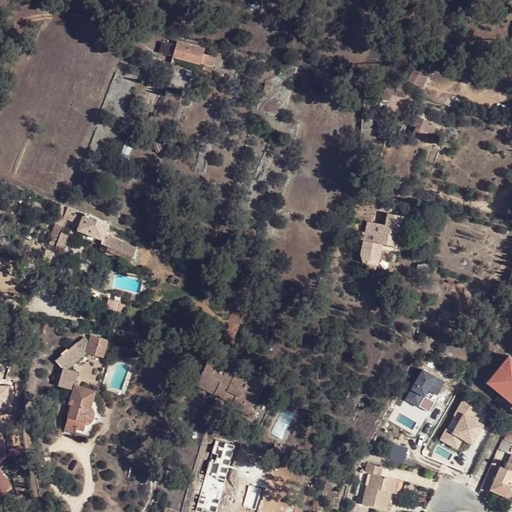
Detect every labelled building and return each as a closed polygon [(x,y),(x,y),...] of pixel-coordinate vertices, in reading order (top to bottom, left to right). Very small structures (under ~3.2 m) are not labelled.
[(170,57),(174,45),(161,41),(157,53),(170,57)] [(175,42),(174,45),(170,57),(197,63),(200,54),(202,49),(175,42)] [(211,57),(200,54),(197,63),(203,65),(207,66),(211,57)] [(207,66),(203,65),(201,72),(209,75),(212,67),(207,66)] [(427,76),(412,68),(407,81),(422,88),(427,76)] [(274,87),(266,86),(265,94),(272,95),(274,87)] [(411,100),(391,95),(387,109),(407,115),(411,100)] [(418,110),(415,114),(427,119),(429,115),(418,110)] [(427,119),(415,114),(412,124),(432,134),(436,124),(427,119)] [(402,125),(394,120),(387,129),(396,134),(402,125)] [(426,134),(417,129),(414,135),(423,139),(426,134)] [(66,206),(65,209),(63,218),(71,220),(75,210),(66,206)] [(75,210),(71,220),(70,223),(78,226),(83,212),(75,210)] [(106,229),(107,228),(109,221),(83,212),(78,226),(76,231),(82,233),(102,240),(106,229)] [(402,215),(386,213),(385,224),(374,223),(374,234),(380,234),(379,244),(397,246),(398,234),(400,234),(402,215)] [(138,242),(106,229),(102,240),(101,243),(108,246),(106,250),(121,255),(132,259),(138,242)] [(132,259),(121,255),(119,261),(130,265),(132,259)] [(109,300),(106,310),(124,316),(127,305),(109,300)] [(89,342),(86,353),(102,357),(107,340),(91,335),(89,342)] [(53,382),(71,387),(75,372),(70,374),(66,373),(66,370),(78,360),(84,339),(55,361),(61,369),(60,372),(56,371),(53,382)] [(84,339),(78,360),(86,353),(89,342),(84,339)] [(511,353),(492,378),(511,394),(511,353)] [(204,391),(248,413),(261,387),(217,365),(204,391)] [(425,375),(418,372),(413,392),(403,390),(401,398),(409,400),(405,411),(418,414),(420,403),(427,405),(429,398),(423,397),(429,376),(435,378),(437,371),(427,368),(425,375)] [(75,372),(71,387),(73,387),(74,384),(78,385),(79,370),(75,372)] [(74,384),(73,387),(70,399),(73,400),(64,429),(72,432),(73,428),(84,431),(85,425),(87,425),(89,425),(92,423),(93,421),(95,417),(94,413),(93,410),(91,407),(96,390),(78,385),(74,384)] [(485,425),(466,415),(471,405),(460,400),(438,442),(457,451),(462,442),(473,447),(485,425)] [(418,464),(420,457),(411,454),(413,448),(400,442),(396,455),(418,464)] [(431,461),(420,457),(418,464),(428,468),(431,461)] [(511,458),(509,467),(503,463),(493,488),(511,496),(511,458)] [(384,468),(365,463),(363,471),(373,474),(371,488),(365,487),(361,505),(387,511),(391,492),(401,494),(404,481),(382,476),(384,468)] [(0,471),(0,495),(11,486),(0,471)]
